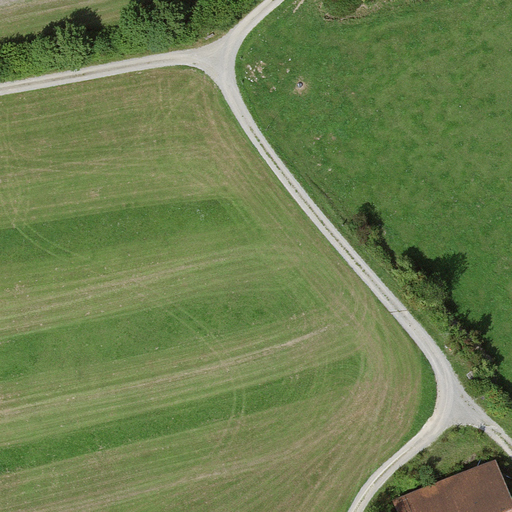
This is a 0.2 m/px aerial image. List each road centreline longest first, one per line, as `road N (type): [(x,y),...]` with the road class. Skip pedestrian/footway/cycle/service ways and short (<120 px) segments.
road 1 (track): [(457,403),(435,349),(264,150),(234,99),(229,51),(242,28),(276,0)]
road 2 (track): [(226,72),(174,58),(0,88)]
road 3 (track): [(359,511),(457,403)]
